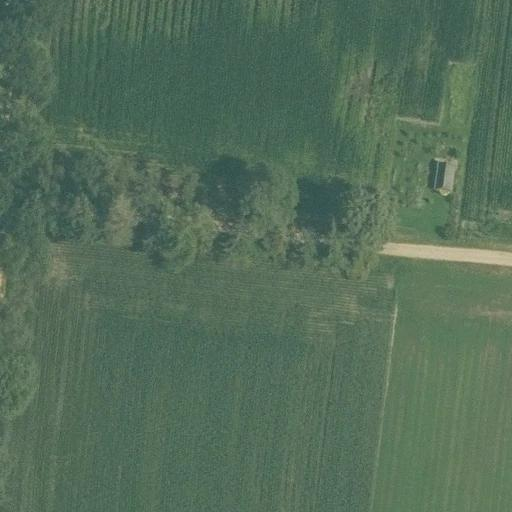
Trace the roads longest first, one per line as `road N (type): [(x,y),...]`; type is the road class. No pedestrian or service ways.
road 1 (track): [(511,263),(0,205)]
road 2 (track): [(32,0),(0,454)]
